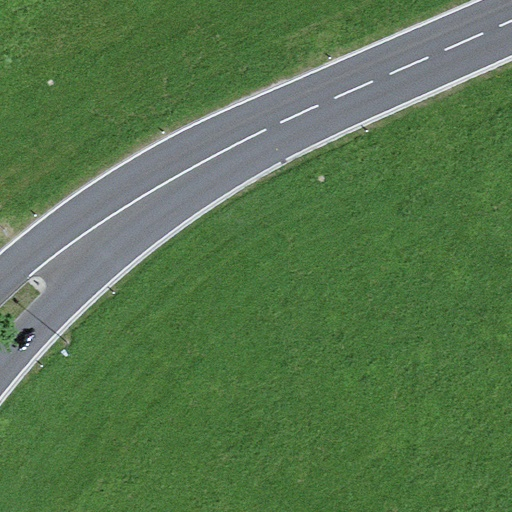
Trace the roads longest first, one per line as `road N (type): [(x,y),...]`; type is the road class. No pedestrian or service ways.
road 1 (primary): [(511,24),(236,147),(120,216)]
road 2 (primary): [(0,372),(120,216)]
road 3 (primary): [(120,216),(19,265),(0,284)]
